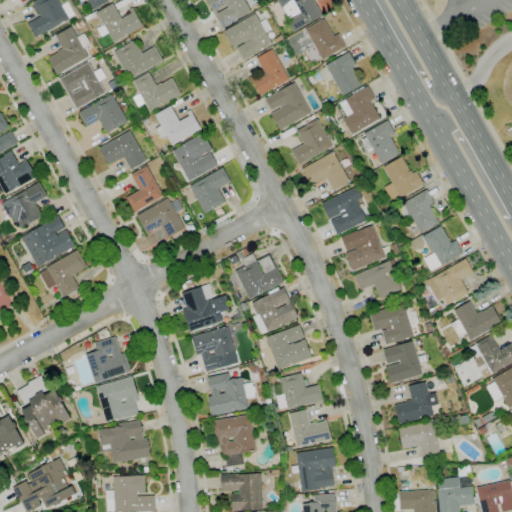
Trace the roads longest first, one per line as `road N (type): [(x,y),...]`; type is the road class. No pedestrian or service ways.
road 1 (residential): [(163,0),(329,297),(357,386),(372,511)]
road 2 (residential): [(0,43),(137,288),(179,425),(187,511)]
road 3 (residential): [(279,208),(0,362)]
road 4 (primary): [(363,0),(511,264)]
road 5 (primary): [(511,202),(398,0)]
road 6 (primary): [(511,227),(445,116),(425,109)]
road 7 (primary): [(378,0),(423,78),(452,95)]
